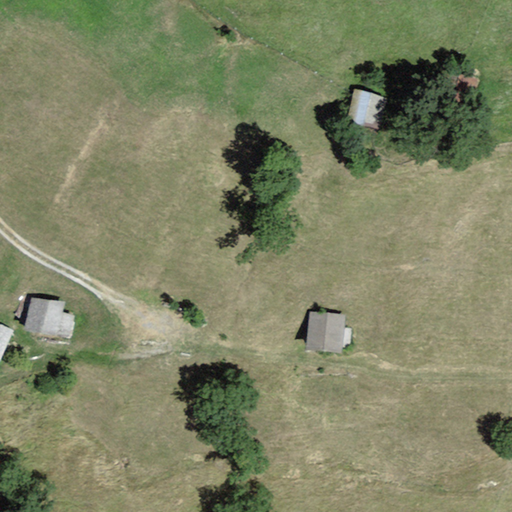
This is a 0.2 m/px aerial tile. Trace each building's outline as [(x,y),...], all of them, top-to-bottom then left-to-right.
[(446,73),(441,92),(466,99),(471,79),(446,73)] [(387,103),(357,96),(350,125),(380,131),(387,103)] [(64,308),(32,303),(27,337),(70,344),(74,321),(62,319),(64,308)] [(345,320),(314,319),(313,356),(344,357),(345,320)] [(0,370),(13,335),(0,330),(0,370)]
